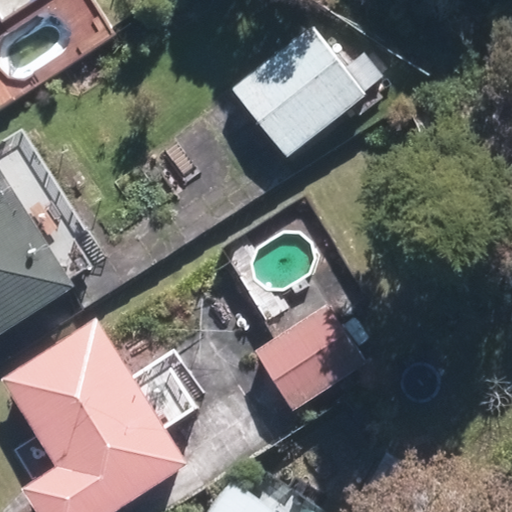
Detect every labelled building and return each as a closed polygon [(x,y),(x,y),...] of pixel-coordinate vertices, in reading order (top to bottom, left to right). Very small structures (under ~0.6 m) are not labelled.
[(366,88),(314,19),(235,80),(286,147),(366,88)] [(0,326),(78,277),(0,151),(0,326)] [(332,300),(259,348),(298,411),(372,362),(332,300)] [(109,511),(195,459),(107,314),(10,375),(64,464),(28,486),(44,511),(109,511)] [(389,448),(352,511),(423,511),(443,479),(389,448)] [(294,511),(237,472),(209,511),(294,511)]
